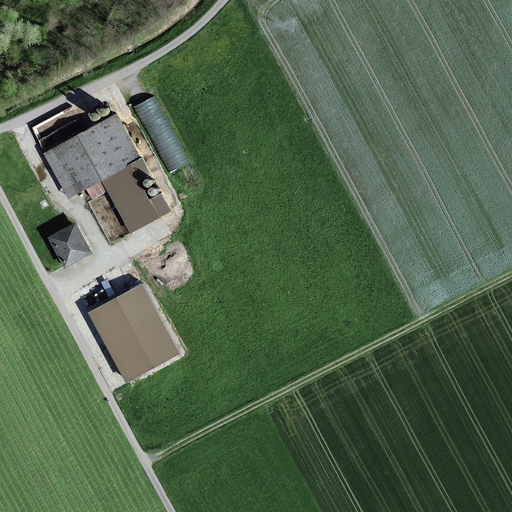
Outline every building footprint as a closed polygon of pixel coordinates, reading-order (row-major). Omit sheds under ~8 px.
[(189,164),(155,98),(135,108),(170,174),(189,164)] [(35,123),(43,145),(55,141),(50,129),(79,118),(75,108),(35,123)] [(150,176),(116,115),(45,154),(69,197),(87,188),(93,198),(108,190),(130,232),(170,210),(161,195),(149,201),(139,183),(150,176)] [(95,251),(79,221),(53,236),(68,265),(95,251)] [(181,356),(144,286),(92,313),(128,383),(181,356)]
